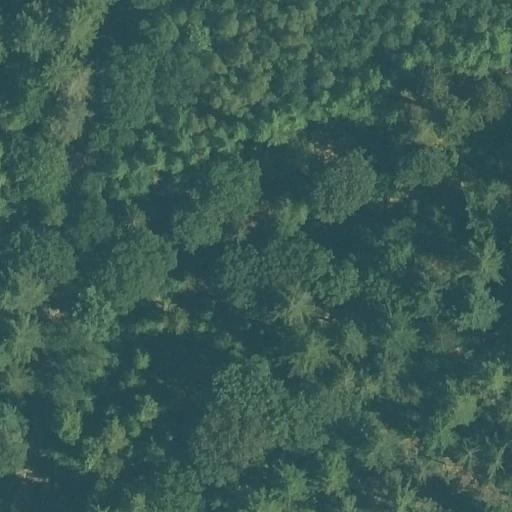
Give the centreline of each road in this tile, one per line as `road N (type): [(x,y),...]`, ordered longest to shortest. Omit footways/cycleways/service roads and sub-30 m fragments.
road 1 (track): [(39,473),(205,455),(511,332)]
road 2 (track): [(30,470),(115,0)]
